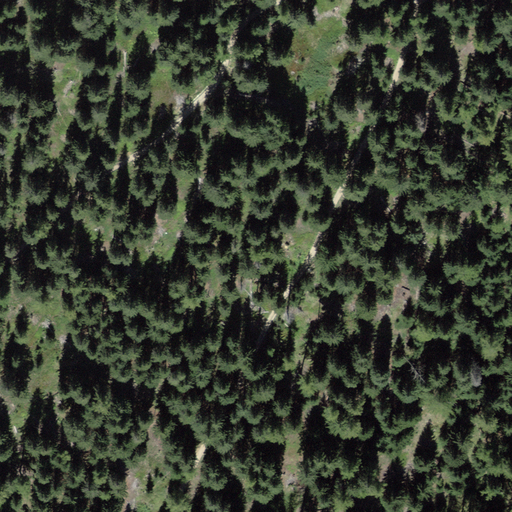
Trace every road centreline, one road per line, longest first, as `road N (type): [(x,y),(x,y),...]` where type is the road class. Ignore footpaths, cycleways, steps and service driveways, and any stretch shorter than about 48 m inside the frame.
road 1 (track): [(169,511),(309,258),(408,45),(419,0)]
road 2 (track): [(284,0),(252,26),(195,105),(94,178),(0,269)]
